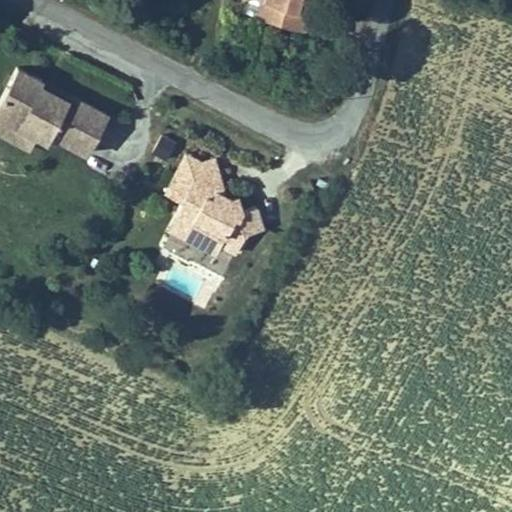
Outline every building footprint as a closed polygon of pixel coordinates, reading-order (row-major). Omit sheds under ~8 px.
[(308,20),(315,0),(245,0),(274,9),(308,20)] [(46,79),(13,63),(0,89),(0,110),(35,128),(48,134),(52,126),(88,144),(106,107),(46,79)] [(35,128),(0,110),(0,127),(28,141),(35,128)] [(182,164),(228,189),(233,162),(221,162),(216,160),(190,147),(182,164)] [(243,189),(233,192),(228,189),(182,164),(171,185),(184,193),(176,208),(196,219),(203,235),(201,239),(216,247),(220,238),(235,246),(244,229),(268,224),(263,202),(247,205),(243,189)] [(196,219),(176,208),(169,222),(201,239),(203,235),(196,219)]
